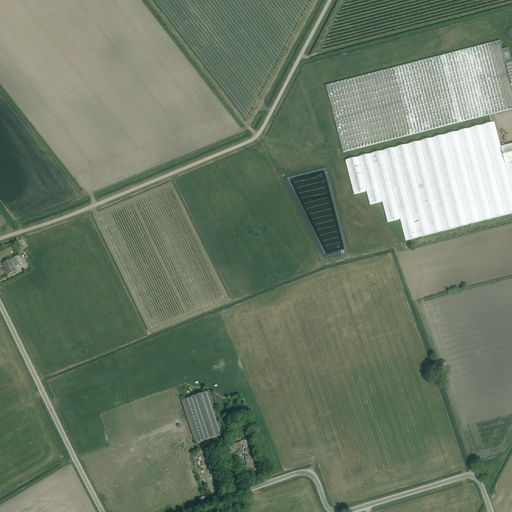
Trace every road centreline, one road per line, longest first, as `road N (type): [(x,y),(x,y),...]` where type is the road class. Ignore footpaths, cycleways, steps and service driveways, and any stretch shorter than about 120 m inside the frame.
road 1 (unclassified): [(0,240),(256,136),(329,0)]
road 2 (unclassified): [(99,511),(0,312)]
road 3 (unclassified): [(326,511),(311,478),(301,474),(182,511)]
road 4 (unclassified): [(487,511),(466,478),(350,511)]
